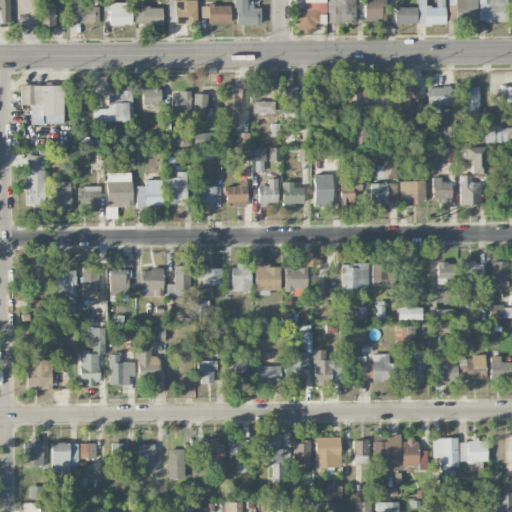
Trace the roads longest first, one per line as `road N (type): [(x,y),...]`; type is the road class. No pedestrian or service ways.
road 1 (residential): [(511,232),(0,239)]
road 2 (residential): [(511,411),(0,416)]
road 3 (secondary): [(511,53),(0,58)]
road 4 (residential): [(3,58),(8,511)]
